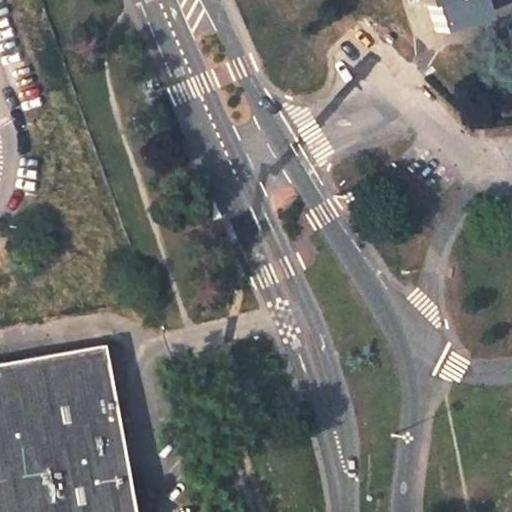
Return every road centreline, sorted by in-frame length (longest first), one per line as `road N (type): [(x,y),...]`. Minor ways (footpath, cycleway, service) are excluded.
road 1 (tertiary): [(168,0),(328,360),(346,423),(345,511)]
road 2 (tertiary): [(413,343),(283,153),(211,0)]
road 3 (tertiary): [(403,511),(419,395),(413,343)]
